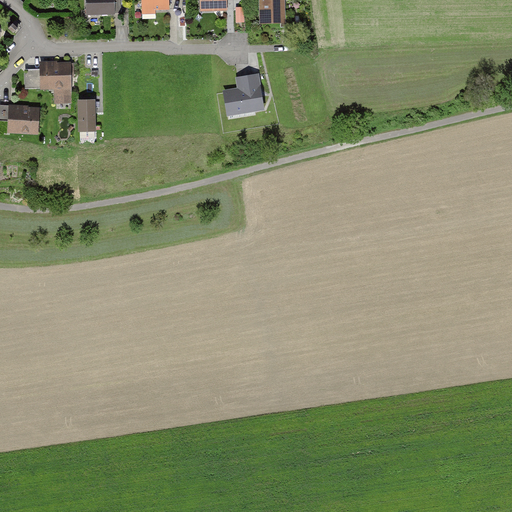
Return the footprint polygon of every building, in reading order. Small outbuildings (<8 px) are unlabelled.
[(120,0),(89,0),(90,17),(120,16),(120,0)] [(172,0),(144,0),(145,15),(173,14),(172,0)] [(203,0),(203,11),(232,10),(232,1),(246,1),(246,0),(203,0)] [(288,0),(262,0),(263,25),(289,24),(288,0)] [(43,69),(27,69),(27,91),(59,90),(59,103),(76,103),(75,61),(43,62),(43,69)] [(238,91),(223,93),(228,120),(265,114),(259,77),(236,80),(238,91)] [(102,100),(84,101),(86,133),(104,133),(102,100)] [(47,109),(14,106),(12,133),(45,136),(47,109)]
